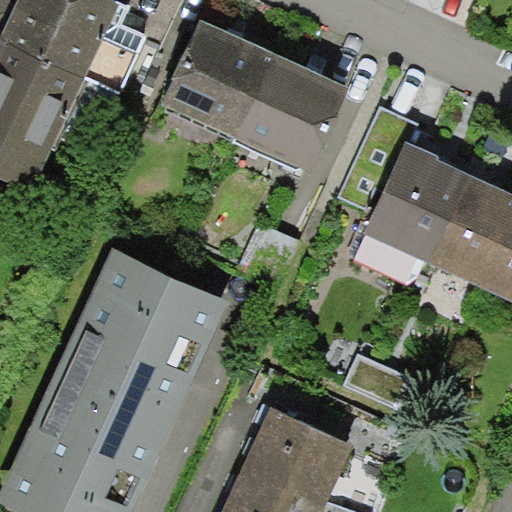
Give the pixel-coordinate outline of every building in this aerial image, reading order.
[(119,3),(113,0),(14,0),(11,7),(0,31),(0,178),(32,193),(119,3)] [(232,35),(200,20),(160,107),(306,175),(347,88),(313,72),(232,35)] [(416,123),(380,107),(340,197),(366,209),(356,231),(511,299),(511,189),(494,181),(433,154),(408,143),(416,123)] [(134,511),(230,305),(117,253),(2,503),(21,511),(134,511)] [(323,511),(353,447),(273,406),(255,445),(238,484),(225,511),(323,511)]
